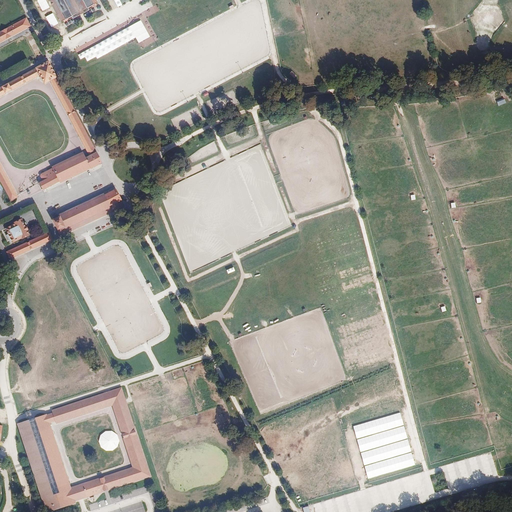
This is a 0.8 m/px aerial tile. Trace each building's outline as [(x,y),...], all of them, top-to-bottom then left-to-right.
[(45,0),(37,0),(41,11),(49,8),(45,0)] [(94,0),(47,0),(60,24),(96,5),(94,0)] [(113,0),(118,8),(122,6),(119,0),(118,0),(113,0)] [(45,16),(50,28),(57,24),(53,13),(45,16)] [(24,20),(23,20),(0,32),(0,40),(27,26),(24,20)] [(117,24),(121,32),(67,59),(70,65),(93,53),(96,58),(135,39),(137,44),(149,38),(141,20),(123,29),(120,23),(117,24)] [(0,88),(0,180),(10,199),(15,197),(0,168),(0,94),(39,74),(44,82),(49,79),(89,156),(84,157),(83,155),(40,176),(39,177),(42,182),(38,184),(42,190),(89,168),(90,169),(101,163),(93,152),(72,112),(47,63),(46,64),(0,88)] [(121,201),(115,191),(103,197),(58,217),(59,218),(53,220),(60,234),(122,206),(120,201),(121,201)] [(14,225),(6,229),(12,242),(21,238),(21,239),(27,235),(25,231),(26,231),(25,227),(24,228),(20,221),(14,224),(14,225)] [(48,234),(7,252),(10,257),(51,239),(48,234)] [(141,387),(153,383),(152,378),(140,382),(141,387)] [(190,385),(141,398),(151,435),(200,422),(190,385)] [(74,502),(150,476),(122,386),(49,410),(49,412),(14,423),(43,511),(48,511),(75,503),(74,502)] [(401,413),(353,424),(366,478),(414,466),(401,413)]
